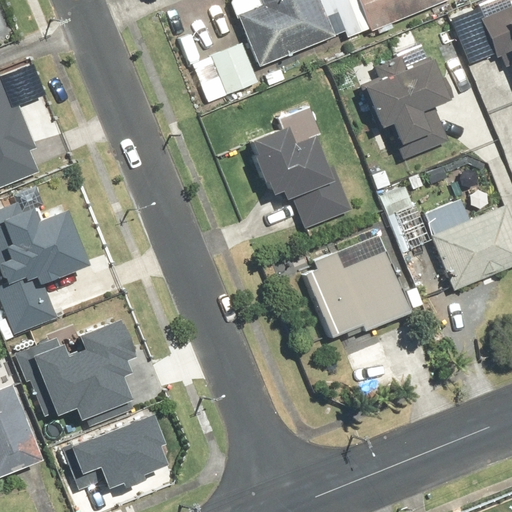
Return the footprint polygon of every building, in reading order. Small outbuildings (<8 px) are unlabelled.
[(262,64),(344,30),(347,37),(371,27),(360,0),(263,0),(264,2),(240,12),(262,64)] [(362,0),(375,30),(446,0),(362,0)] [(511,0),(510,0),(480,14),(501,59),(511,53),(511,0)] [(259,80),(242,41),(215,53),(233,92),(259,80)] [(436,56),(366,83),(381,122),(393,118),(407,154),(448,138),(439,114),(429,118),(424,106),(451,96),(436,56)] [(0,82),(0,183),(37,168),(28,148),(37,145),(20,105),(11,108),(0,82)] [(296,117),(248,140),(272,190),(282,185),(288,198),(291,196),(305,225),(351,204),(316,129),(305,135),(296,117)] [(413,205),(404,185),(380,195),(388,215),(413,205)] [(30,194),(0,206),(0,269),(2,273),(0,274),(0,299),(15,334),(58,315),(43,280),(89,260),(66,206),(40,217),(30,194)] [(461,197),(424,213),(456,286),(511,261),(511,227),(502,205),(471,218),(461,197)] [(412,307),(379,232),(314,260),(317,266),(304,272),(332,336),(364,322),(366,327),(412,307)] [(20,346),(46,412),(69,403),(79,426),(132,405),(118,371),(128,368),(122,352),(131,349),(117,313),(75,330),(79,339),(62,346),(56,331),(20,346)] [(0,471),(42,456),(14,379),(0,384),(0,471)] [(61,443),(77,484),(98,476),(101,482),(115,477),(117,482),(138,474),(136,469),(160,459),(152,439),(159,436),(148,409),(61,443)]
